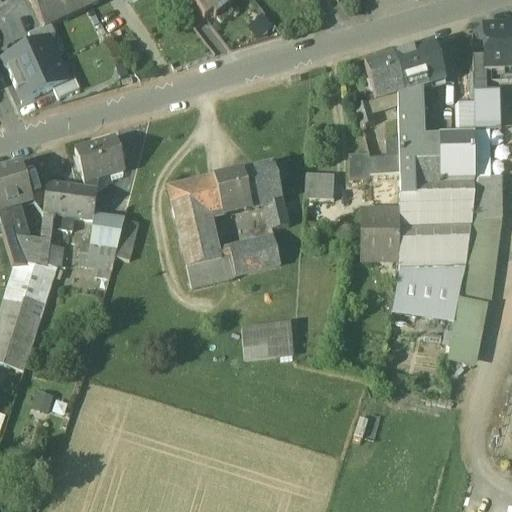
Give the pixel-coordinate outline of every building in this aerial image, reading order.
[(102,4),(99,0),(34,0),(31,3),(34,9),(33,9),(43,31),(50,28),(91,9),(102,4)] [(186,0),(207,26),(229,7),(226,4),(230,0),(186,0)] [(511,27),(507,28),(505,31),(486,32),(483,35),(484,57),(484,73),(486,73),(511,72),(511,27)] [(29,37),(34,48),(48,41),(55,38),(50,28),(43,31),(29,37)] [(2,62),(12,83),(58,62),(48,41),(34,48),(2,62)] [(434,47),(419,51),(430,87),(441,84),(444,80),(434,47)] [(419,51),(393,59),(404,95),(422,90),(430,87),(419,51)] [(484,57),(472,57),(473,93),(486,93),(486,73),(484,73),(484,57)] [(404,95),(393,59),(364,68),(374,104),(397,97),(404,95)] [(68,85),(58,62),(12,83),(22,105),(53,91),(68,85)] [(68,85),(53,91),(58,102),(79,92),(75,82),(68,85)] [(404,95),(397,97),(398,141),(398,145),(398,147),(416,147),(417,147),(417,142),(422,142),(422,90),(404,95)] [(473,93),(475,134),(500,130),(499,93),(486,93),(473,93)] [(368,106),(355,110),(362,131),(375,127),(368,106)] [(500,130),(475,134),(476,222),(493,223),(502,223),(500,130)] [(472,140),(439,140),(439,141),(440,164),(415,164),(416,147),(398,147),(398,178),(398,179),(399,213),(399,262),(399,263),(399,278),(392,314),(453,323),(457,303),(463,275),(465,274),(466,265),(472,140)] [(386,142),(386,159),(369,160),(370,180),(398,178),(398,147),(398,145),(398,141),(386,142)] [(422,142),(417,142),(417,147),(416,147),(415,164),(440,164),(439,141),(422,142)] [(116,144),(74,155),(84,187),(125,175),(116,144)] [(369,156),(349,158),(350,182),(370,181),(370,180),(369,160),(369,156)] [(273,167),(242,174),(250,210),(263,207),(282,203),(273,167)] [(21,168),(0,174),(0,212),(14,208),(32,203),(21,168)] [(242,174),(213,181),(222,217),(250,210),(242,174)] [(213,181),(202,184),(210,220),(222,217),(213,181)] [(333,182),(309,181),(307,201),(331,202),(333,182)] [(202,184),(167,192),(187,272),(210,267),(221,265),(220,259),(210,220),(202,184)] [(97,194),(46,188),(42,216),(53,218),(73,220),(93,222),(94,219),(97,194)] [(282,203),(263,207),(269,234),(288,230),(282,203)] [(34,272),(14,208),(0,212),(0,228),(2,234),(13,272),(34,272)] [(399,213),(362,213),(362,262),(399,262),(399,213)] [(73,220),(53,218),(51,232),(71,234),(73,220)] [(124,224),(94,219),(93,222),(90,249),(82,248),(79,269),(96,271),(111,272),(114,260),(124,224)] [(476,222),(472,222),(466,265),(488,269),(493,223),(476,222)] [(138,228),(124,224),(114,260),(129,264),(138,228)] [(273,245),(229,256),(235,279),(279,268),(273,245)] [(62,252),(49,251),(46,272),(56,273),(60,272),(62,252)] [(229,256),(220,259),(221,265),(210,267),(215,287),(236,283),(235,279),(229,256)] [(210,267),(187,272),(191,292),(215,287),(210,267)] [(111,272),(96,271),(95,280),(109,281),(111,272)] [(34,272),(13,272),(0,313),(0,369),(22,376),(56,273),(46,272),(34,272)] [(483,306),(457,303),(448,366),(474,370),(483,306)] [(290,327),(273,329),(276,359),(293,357),(290,327)] [(273,329),(241,332),(244,363),(276,359),(273,329)] [(34,394),(31,412),(50,416),(53,397),(34,394)] [(51,415),(65,419),(69,406),(55,401),(51,415)]
